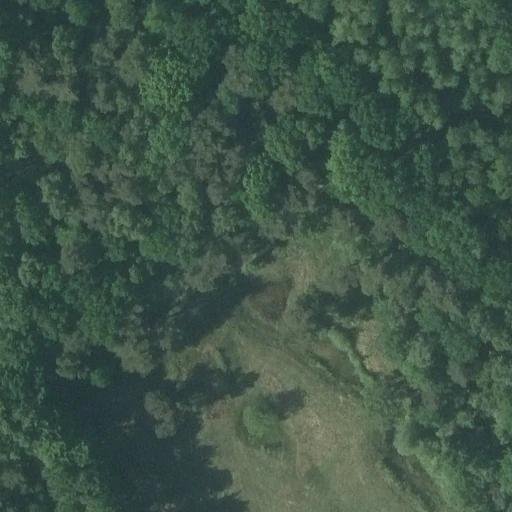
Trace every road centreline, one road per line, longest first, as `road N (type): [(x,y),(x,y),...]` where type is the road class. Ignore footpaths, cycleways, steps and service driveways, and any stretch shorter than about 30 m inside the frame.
road 1 (unclassified): [(225,252),(423,122),(511,95)]
road 2 (track): [(34,363),(225,252)]
